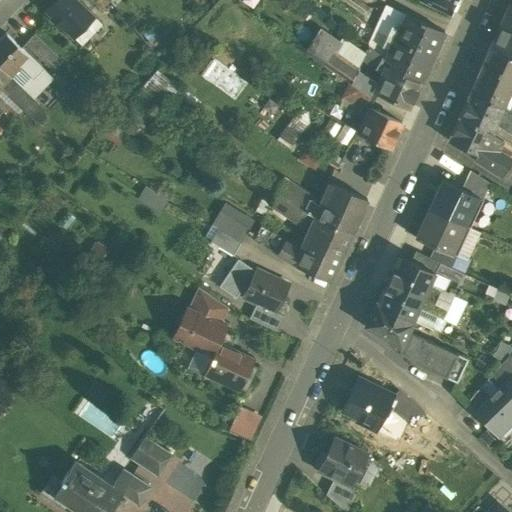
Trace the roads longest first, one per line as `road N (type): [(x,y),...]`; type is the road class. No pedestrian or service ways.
road 1 (residential): [(332,326),(480,0)]
road 2 (residential): [(332,326),(511,477)]
road 3 (residential): [(250,511),(332,326)]
